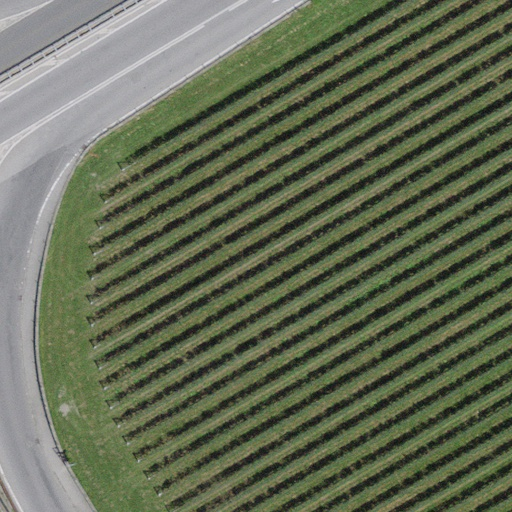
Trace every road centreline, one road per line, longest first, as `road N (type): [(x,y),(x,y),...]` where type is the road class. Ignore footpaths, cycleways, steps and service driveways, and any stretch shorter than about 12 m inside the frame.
road 1 (residential): [(0,224),(29,177),(200,24)]
road 2 (primary): [(0,134),(200,24)]
road 3 (primary): [(106,0),(0,61)]
